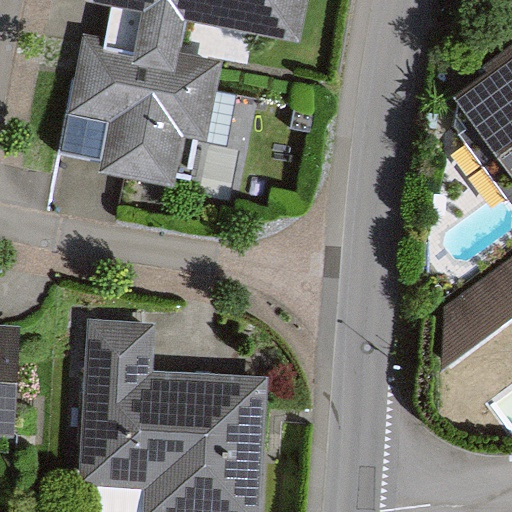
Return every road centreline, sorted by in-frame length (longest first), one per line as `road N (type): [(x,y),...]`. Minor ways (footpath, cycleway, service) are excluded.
road 1 (residential): [(0,222),(369,295)]
road 2 (unclassified): [(397,0),(369,295)]
road 3 (unclassified): [(369,295),(351,508)]
road 4 (residential): [(511,489),(432,506),(351,508)]
